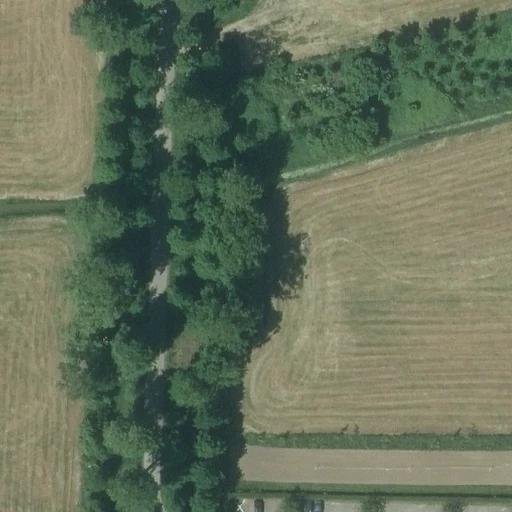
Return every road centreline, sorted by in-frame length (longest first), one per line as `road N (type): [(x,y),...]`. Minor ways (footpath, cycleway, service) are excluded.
road 1 (unclassified): [(150,511),(167,0)]
road 2 (track): [(280,11),(197,44),(165,42)]
